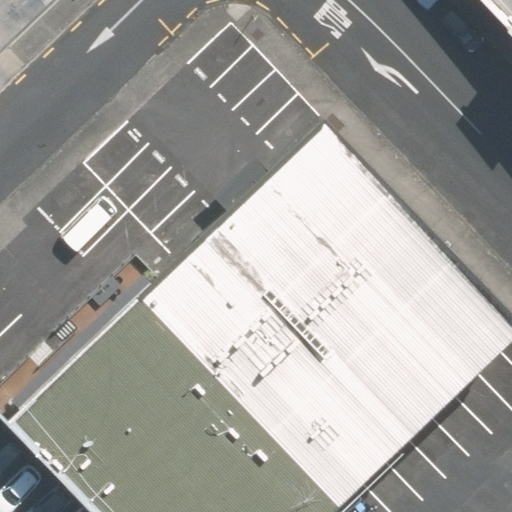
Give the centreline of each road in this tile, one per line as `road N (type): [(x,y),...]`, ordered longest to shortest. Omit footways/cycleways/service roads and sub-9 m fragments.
road 1 (residential): [(511,157),(363,0)]
road 2 (residential): [(152,0),(0,145)]
